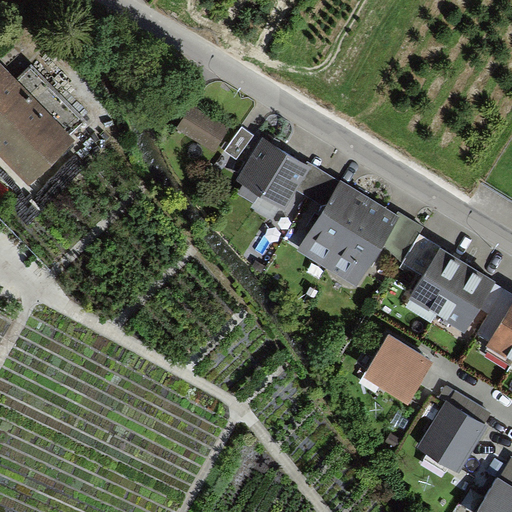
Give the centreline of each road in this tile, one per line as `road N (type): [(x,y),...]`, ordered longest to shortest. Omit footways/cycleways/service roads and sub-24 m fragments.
road 1 (unclassified): [(511,249),(108,0)]
road 2 (track): [(0,273),(240,403),(323,511)]
road 3 (track): [(0,351),(31,292),(133,188)]
road 4 (track): [(240,403),(180,511)]
